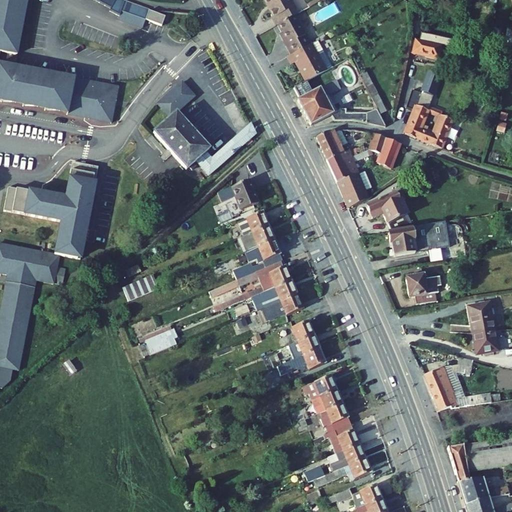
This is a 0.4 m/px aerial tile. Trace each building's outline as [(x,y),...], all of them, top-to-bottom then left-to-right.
[(0,0),(0,102),(1,103),(15,102),(23,104),(23,107),(38,106),(46,108),(45,111),(46,111),(61,111),(68,112),(68,115),(82,115),(83,111),(90,113),(89,119),(104,119),(112,120),(118,88),(0,66),(0,52),(17,55),(19,43),(19,28),(20,21),(23,21),(23,7),(24,0),(0,0)] [(108,0),(105,6),(111,9),(115,0),(108,0)] [(142,29),(145,21),(162,27),(165,17),(149,11),(150,10),(125,1),(123,0),(115,0),(111,9),(110,11),(119,16),(118,19),(142,29)] [(263,0),(274,18),(272,19),(276,26),(278,25),(296,16),(298,14),(290,0),(263,0)] [(314,0),(307,5),(309,8),(322,0),(314,0)] [(288,45),(286,46),(291,56),(312,45),(296,16),(278,25),(282,34),(288,45)] [(282,34),(280,35),(286,46),(288,45),(282,34)] [(412,54),(417,55),(420,41),(415,40),(412,54)] [(291,66),(296,63),(306,82),(333,68),(318,41),(312,45),(291,56),(287,58),(291,66)] [(417,55),(439,60),(442,45),(420,41),(417,55)] [(366,88),(372,85),(366,72),(360,75),(366,88)] [(298,102),(311,126),(332,116),(335,122),(354,122),(363,124),(365,113),(346,113),(346,110),(341,109),(332,114),(324,98),(341,90),(336,81),(312,94),(306,82),(294,89),(300,100),(298,102)] [(154,134),(187,171),(190,168),(194,164),(197,162),(209,176),(256,135),(251,125),(212,160),(206,153),(209,150),(176,114),(195,97),(182,83),(174,90),(173,90),(172,91),(172,92),(158,105),(171,119),(154,134)] [(366,88),(380,115),(386,112),(372,85),(366,88)] [(407,108),(414,111),(416,107),(421,95),(414,92),(407,108)] [(443,112),(429,106),(427,111),(423,126),(428,128),(426,132),(421,131),(420,137),(419,140),(440,149),(451,121),(441,117),(443,112)] [(427,111),(416,107),(414,111),(405,134),(416,139),(417,136),(420,137),(421,131),(423,126),(427,111)] [(363,124),(386,128),(386,127),(381,117),(365,113),(363,124)] [(334,132),(341,147),(346,145),(339,130),(334,132)] [(316,139),(327,162),(344,154),(341,147),(334,132),(327,134),(316,139)] [(381,154),(378,164),(380,165),(393,160),(396,157),(401,145),(374,135),(370,150),(381,154)] [(352,164),(372,156),(370,150),(351,158),(350,159),(352,164)] [(327,162),(336,183),(339,182),(355,175),(357,174),(352,164),(350,159),(351,158),(348,152),(344,154),(327,162)] [(380,165),(391,170),(396,157),(393,160),(380,165)] [(408,170),(412,175),(423,168),(419,162),(408,170)] [(72,163),(65,199),(8,188),(4,212),(61,223),(54,256),(51,256),(35,258),(36,253),(28,251),(27,256),(13,249),(0,246),(0,274),(9,276),(6,295),(5,294),(11,311),(5,342),(0,347),(0,373),(22,354),(35,281),(63,286),(66,270),(57,268),(59,256),(79,260),(80,252),(83,243),(84,231),(87,224),(91,205),(91,197),(94,184),(96,167),(72,163)] [(344,200),(348,209),(367,199),(357,174),(355,175),(339,182),(345,199),(344,200)] [(231,188),(241,211),(259,204),(249,180),(231,188)] [(383,215),(391,233),(414,228),(401,202),(405,200),(402,192),(393,195),(367,207),(370,216),(381,211),(383,215)] [(262,213),(238,224),(244,237),(268,227),(262,213)] [(449,248),(445,223),(414,228),(391,233),(388,233),(390,244),(392,244),(394,257),(449,248)] [(274,241),(268,227),(244,237),(240,239),(246,253),(274,241)] [(238,240),(243,254),(244,253),(246,253),(240,239),(238,240)] [(244,253),(248,263),(256,260),(258,264),(264,262),(265,264),(266,268),(282,261),(274,241),(246,253),(244,253)] [(221,264),(224,270),(235,265),(232,259),(221,264)] [(208,292),(211,298),(258,279),(262,287),(219,305),(222,311),(251,298),(291,282),(282,261),(266,268),(254,273),(236,281),(208,292)] [(233,272),(236,281),(254,273),(252,269),(251,265),(233,272)] [(126,270),(129,277),(140,272),(138,266),(126,270)] [(122,288),(128,302),(158,289),(153,275),(122,288)] [(415,298),(416,305),(435,302),(434,294),(437,293),(436,287),(440,286),(439,277),(424,280),(423,275),(406,278),(409,299),(415,298)] [(271,306),(297,296),(291,282),(251,298),(257,312),(258,312),(264,309),(271,306)] [(143,296),(145,301),(159,295),(157,290),(143,296)] [(286,317),(303,310),(297,296),(271,306),(276,319),(286,315),(286,317)] [(489,304),(468,307),(473,334),(494,331),(489,304)] [(213,308),(215,313),(222,311),(219,305),(213,308)] [(264,309),(269,322),(276,319),(271,306),(264,309)] [(251,315),(254,321),(261,318),(258,312),(257,312),(251,315)] [(244,318),(247,324),(253,321),(250,315),(244,318)] [(291,329),(297,343),(314,336),(308,322),(291,329)] [(140,344),(172,331),(170,326),(139,340),(140,344)] [(177,338),(174,330),(145,343),(150,356),(177,346),(174,339),(177,338)] [(473,334),(476,355),(497,351),(494,331),(473,334)] [(270,358),(275,369),(277,368),(282,366),(319,350),(314,336),(297,343),(288,347),(292,356),(280,361),(277,355),(270,358)] [(282,366),(285,374),(299,368),(302,374),(325,364),(319,350),(282,366)] [(18,372),(22,354),(0,373),(0,388),(2,389),(10,382),(12,371),(18,372)] [(459,360),(457,373),(471,375),(473,362),(459,360)] [(55,385),(75,370),(69,361),(49,376),(55,385)] [(460,391),(450,365),(443,368),(453,393),(460,391)] [(281,376),(285,374),(282,366),(277,368),(281,376)] [(454,409),(491,403),(490,395),(463,399),(460,391),(453,393),(443,368),(425,375),(440,412),(453,407),(454,409)] [(311,401),(336,391),(330,377),(303,388),(306,396),(309,395),(311,401)] [(232,387),(235,394),(246,390),(244,383),(232,387)] [(317,415),(320,414),(342,405),(336,391),(311,401),(317,415)] [(500,402),(499,394),(490,395),(491,403),(500,402)] [(325,429),(328,435),(350,425),(342,405),(320,414),(322,419),(320,420),(324,429),(325,429)] [(336,455),(359,445),(350,425),(328,435),(313,441),(314,445),(329,439),(332,447),(333,449),(336,455)] [(511,438),(447,448),(460,491),(484,484),(482,479),(469,481),(468,474),(511,466),(511,438)] [(347,467),(365,459),(359,445),(336,455),(328,459),(333,472),(340,470),(347,467)] [(350,474),(352,481),(370,473),(365,459),(347,467),(350,474)] [(304,474),(308,483),(324,476),(320,467),(304,474)] [(308,483),(311,490),(343,477),(340,470),(333,472),(324,476),(308,483)] [(509,495),(507,487),(494,491),(493,486),(485,488),(484,484),(460,491),(464,506),(488,499),(509,495)] [(326,499),(329,505),(337,501),(338,503),(353,497),(356,511),(382,500),(376,486),(352,496),(350,489),(326,499)] [(305,498),(309,506),(322,501),(318,492),(305,498)] [(502,508),(492,510),(488,499),(464,506),(466,511),(505,511),(506,511),(511,510),(511,504),(502,506),(502,508)] [(356,511),(386,511),(382,500),(356,511)]
